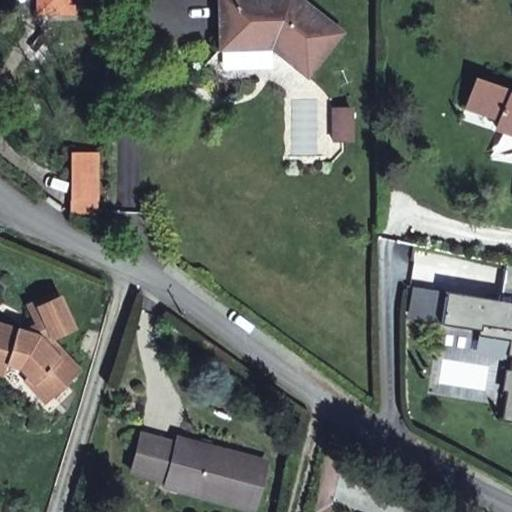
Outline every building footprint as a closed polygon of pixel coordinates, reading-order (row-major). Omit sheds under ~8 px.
[(72,0),(36,0),(37,12),(72,13),(72,8),(72,0)] [(72,0),(72,8),(98,9),(97,0),(72,0)] [(342,34),(299,0),(219,0),(220,38),(239,38),(239,48),(271,47),(308,77),(342,34)] [(239,38),(220,38),(220,48),(239,48),(239,38)] [(511,96),(510,96),(511,92),(476,80),(468,104),(501,116),(497,126),(511,131),(511,96)] [(356,110),(336,109),(335,141),(357,142),(356,110)] [(98,200),(98,152),(71,152),(71,200),(98,200)] [(97,225),(98,200),(71,200),(71,213),(91,223),(97,225)] [(511,360),(502,422),(511,423),(511,265),(495,262),(489,298),(445,291),(440,324),(511,336),(511,360)] [(30,306),(38,325),(38,324),(40,329),(30,333),(0,324),(0,373),(3,374),(6,363),(19,366),(27,375),(34,383),(38,379),(53,396),(80,371),(52,339),(75,329),(59,294),(30,306)] [(40,329),(38,324),(38,325),(22,331),(30,333),(40,329)] [(53,396),(38,379),(34,383),(27,375),(24,378),(45,403),(53,396)] [(265,462),(178,439),(176,444),(141,435),(132,471),(167,480),(165,486),(252,509),(265,462)]
